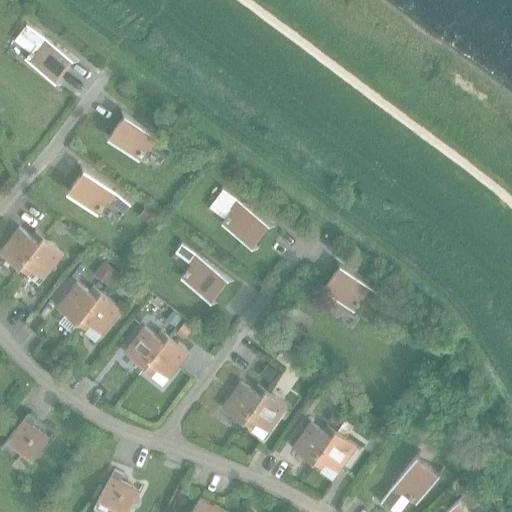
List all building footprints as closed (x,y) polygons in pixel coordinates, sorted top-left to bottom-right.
[(25,59),(55,82),(73,58),(27,23),(19,32),(35,45),(25,59)] [(165,158),(172,148),(125,113),(108,137),(138,160),(149,146),(165,158)] [(124,212),(131,203),(85,168),(67,192),(97,214),(108,200),(124,212)] [(221,223),(252,246),(270,222),(223,187),(216,197),(232,209),(221,223)] [(0,252),(19,267),(43,237),(35,230),(31,236),(19,226),(0,249),(0,252)] [(43,237),(19,267),(27,274),(31,268),(43,278),(63,253),(43,237)] [(180,277),(211,300),(228,277),(182,241),(175,251),(191,263),(180,277)] [(380,308),(387,299),(341,264),(323,287),(353,310),(364,296),(380,308)] [(76,281),(56,307),(65,313),(59,321),(71,330),(77,323),(101,292),(93,285),(88,291),(76,281)] [(101,292),(77,323),(85,329),(89,324),(101,333),(121,308),(101,292)] [(144,367),(168,336),(160,329),(156,335),(144,325),(124,351),(144,367)] [(168,336),(144,367),(152,373),(157,368),(169,377),(189,352),(168,336)] [(243,422),(266,389),(257,383),(253,389),(240,380),(222,407),(243,422)] [(266,389),(243,422),(251,428),(256,422),(268,431),(287,404),(266,389)] [(23,451),(32,459),(48,438),(32,425),(36,419),(28,412),(1,446),(17,458),(23,451)] [(312,462),(335,429),(326,424),(322,429),(310,421),(291,447),(312,462)] [(335,429),(312,462),(321,468),(325,462),(337,471),(356,445),(335,429)] [(402,492),(416,503),(439,473),(416,455),(380,500),(390,508),(402,492)] [(113,511),(116,508),(123,511),(126,511),(139,489),(120,480),(123,473),(114,468),(93,506),(104,511),(113,511)] [(227,511),(199,497),(191,511),(227,511)] [(469,511),(457,499),(443,511),(469,511)]
